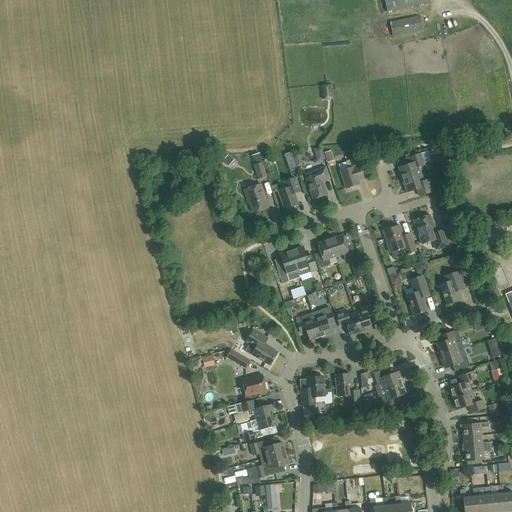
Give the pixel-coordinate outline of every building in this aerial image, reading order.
[(427,4),(425,0),(384,0),(387,12),(427,4)] [(419,16),(390,23),(393,37),(423,30),(419,16)] [(300,149),(288,152),(291,164),(303,161),(300,149)] [(326,153),(325,153),(328,163),(334,161),(331,151),(330,151),(329,149),(325,150),(326,153)] [(409,158),(411,164),(399,168),(403,180),(421,174),(419,167),(424,165),(421,154),(409,158)] [(357,187),(357,185),(356,181),(363,178),(356,158),(346,162),(339,165),(341,172),(346,189),(351,187),(351,189),(353,190),(357,188),(357,187)] [(262,163),(254,166),(259,179),(267,176),(262,163)] [(326,167),(312,171),(314,176),(306,179),(313,200),(328,195),(323,182),(330,179),(326,167)] [(421,174),(403,180),(407,193),(418,189),(420,195),(433,190),(430,179),(423,181),(421,174)] [(284,182),(286,189),(278,191),(285,209),(298,205),(294,193),(300,191),(296,178),(284,182)] [(261,185),(244,190),(247,200),(249,200),(253,213),(269,207),(261,185)] [(444,230),(436,233),(430,215),(414,221),(422,245),(433,241),(436,250),(449,245),(444,230)] [(410,234),(403,236),(400,225),(383,231),(390,253),(404,248),(406,254),(415,251),(410,234)] [(329,238),(336,257),(342,255),(344,261),(357,256),(353,245),(346,247),(342,236),(335,238),(335,236),(329,238)] [(336,257),(329,238),(324,240),(325,241),(318,244),(322,255),(315,258),(318,269),(331,265),(329,259),(336,257)] [(292,251),(298,270),(304,268),(306,274),(317,270),(312,255),(306,257),(303,247),(292,251)] [(298,270),(292,251),(280,255),(283,263),(277,265),(282,284),(295,280),(292,272),(298,270)] [(362,269),(354,272),(356,279),(364,276),(362,269)] [(447,283),(440,285),(446,305),(459,301),(456,292),(464,290),(458,272),(445,276),(447,283)] [(429,296),(425,282),(426,282),(423,275),(410,280),(412,286),(415,293),(407,296),(413,316),(427,312),(422,298),(429,296)] [(299,292),(306,291),(304,278),(297,279),(299,292)] [(321,282),(314,284),(316,292),(323,290),(321,282)] [(314,294),(307,296),(309,303),(316,300),(314,294)] [(354,313),(361,333),(372,330),(368,317),(374,316),(370,302),(359,305),(361,311),(354,313)] [(314,318),(321,337),(331,334),(329,325),(335,323),(329,307),(318,311),(320,316),(314,318)] [(361,333),(354,313),(347,316),(345,310),(335,313),(340,327),(346,325),(350,336),(361,333)] [(321,337),(314,318),(308,320),(306,315),(295,318),(300,333),(306,330),(309,341),(321,337)] [(474,324),(476,332),(490,327),(487,320),(474,324)] [(255,348),(251,355),(270,366),(277,352),(264,344),(268,338),(253,330),(246,342),(255,348)] [(344,330),(336,333),(342,353),(351,350),(344,330)] [(440,356),(463,348),(460,341),(457,330),(443,335),(445,341),(436,344),(440,356)] [(463,348),(440,356),(444,369),(452,366),(454,372),(469,367),(466,356),(463,348)] [(231,350),(227,357),(246,368),(250,361),(231,350)] [(206,368),(217,365),(215,358),(204,361),(206,368)] [(499,360),(490,363),(492,370),(495,369),(501,367),(499,360)] [(385,369),(373,373),(377,385),(382,383),(384,389),(402,383),(399,372),(390,375),(388,368),(385,369)] [(452,399),(472,392),(468,381),(475,379),(473,371),(457,377),(460,383),(448,387),(452,399)] [(359,391),(351,391),(349,374),(335,376),(337,397),(347,396),(349,407),(360,405),(359,391)] [(262,375),(241,380),(246,397),(266,391),(262,375)] [(323,377),(307,378),(308,389),(302,390),(303,406),(315,405),(314,398),(325,397),(323,377)] [(384,389),(376,391),(378,398),(381,397),(385,408),(398,403),(396,397),(406,394),(402,383),(384,389)] [(472,392),(452,399),(456,411),(468,407),(470,412),(484,407),(482,400),(475,402),(472,392)] [(256,420),(273,415),(272,413),(274,412),(272,404),(254,409),(252,400),(235,405),(237,414),(247,411),(248,416),(254,415),(256,420)] [(491,416),(499,413),(496,403),(488,406),(491,416)] [(235,405),(227,407),(229,416),(237,414),(235,405)] [(383,411),(385,417),(399,413),(397,406),(383,411)] [(304,410),(305,422),(319,421),(318,409),(304,410)] [(256,420),(249,422),(250,423),(246,424),(249,433),(243,435),(244,441),(267,435),(266,429),(278,426),(276,417),(273,418),(273,415),(256,420)] [(488,422),(480,423),(459,425),(459,429),(462,429),(463,437),(481,435),(481,428),(489,427),(488,422)] [(481,435),(463,437),(463,445),(461,445),(461,449),(491,447),(490,442),(482,443),(481,435)] [(256,443),(250,445),(253,457),(259,455),(260,460),(285,453),(282,442),(269,446),(267,440),(256,443)] [(483,460),(483,452),(491,451),(491,447),(461,449),(462,454),(464,454),(465,461),(483,460)] [(262,466),(256,467),(259,479),(265,477),(276,474),(275,468),(288,464),(285,453),(260,460),(262,466)] [(510,463),(498,464),(499,472),(511,471),(510,463)] [(485,467),(476,468),(477,478),(486,477),(485,467)] [(458,469),(450,470),(451,478),(459,477),(458,469)] [(363,478),(355,478),(356,486),(364,485),(363,478)] [(279,484),(280,493),(295,491),(294,483),(279,484)] [(320,484),(313,485),(314,494),(321,493),(320,484)] [(500,493),(502,511),(511,510),(511,491),(503,493),(502,485),(497,486),(498,493),(500,493)] [(264,486),(254,487),(256,497),(265,496),(264,486)] [(488,495),(489,511),(498,511),(502,511),(500,493),(498,493),(490,494),(490,487),(484,487),(485,495),(488,495)] [(475,496),(476,511),(489,511),(488,495),(485,495),(478,496),(477,488),(472,488),(472,496),(475,496)] [(476,511),(475,496),(472,496),(465,497),(464,489),(459,489),(460,498),(463,498),(463,511),(476,511)] [(398,504),(398,511),(411,511),(411,503),(400,504),(400,496),(395,497),(395,505),(398,504)] [(266,500),(265,501),(266,511),(276,510),(275,500),(274,500),(274,497),(266,498),(266,500)] [(348,510),(348,511),(361,511),(361,508),(351,509),(350,501),(351,501),(351,497),(347,498),(348,502),(345,502),(346,510),(348,510)] [(385,506),(385,511),(398,511),(398,504),(395,505),(388,505),(387,497),(382,498),(383,506),(385,506)] [(385,511),(385,506),(383,506),(375,507),(375,499),(370,499),(370,508),(373,508),(373,511),(385,511)] [(335,511),(348,511),(348,510),(346,510),(338,511),(338,503),(332,504),(333,511),(335,511)]
